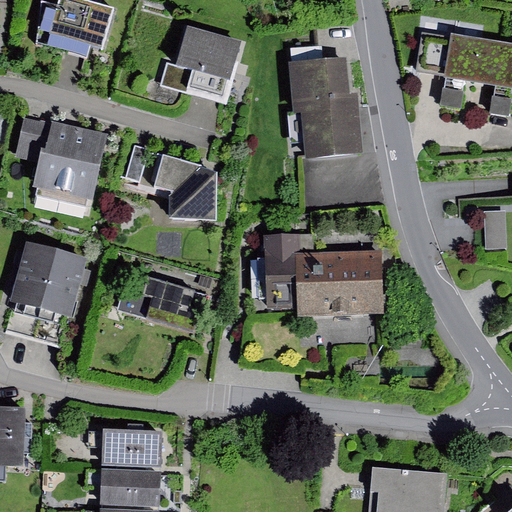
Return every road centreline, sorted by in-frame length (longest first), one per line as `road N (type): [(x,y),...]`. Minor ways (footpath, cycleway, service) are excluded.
road 1 (residential): [(507,389),(460,418),(430,419),(128,400),(0,369)]
road 2 (residential): [(372,0),(428,266),(507,389)]
